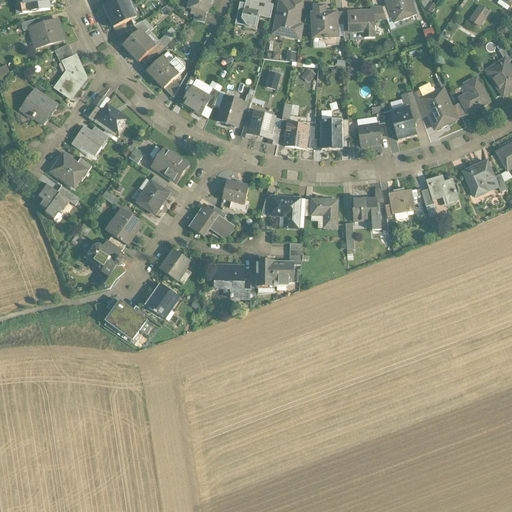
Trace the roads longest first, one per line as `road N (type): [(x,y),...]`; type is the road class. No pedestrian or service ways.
road 1 (residential): [(228,158),(271,175),(277,166),(388,172),(511,126)]
road 2 (residential): [(118,72),(211,147)]
